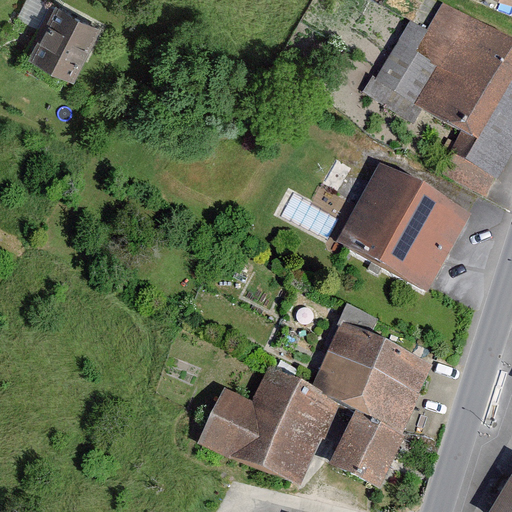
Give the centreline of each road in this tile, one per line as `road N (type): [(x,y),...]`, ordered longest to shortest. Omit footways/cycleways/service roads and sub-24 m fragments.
road 1 (tertiary): [(438,511),(511,280)]
road 2 (unknown): [(511,265),(331,151)]
